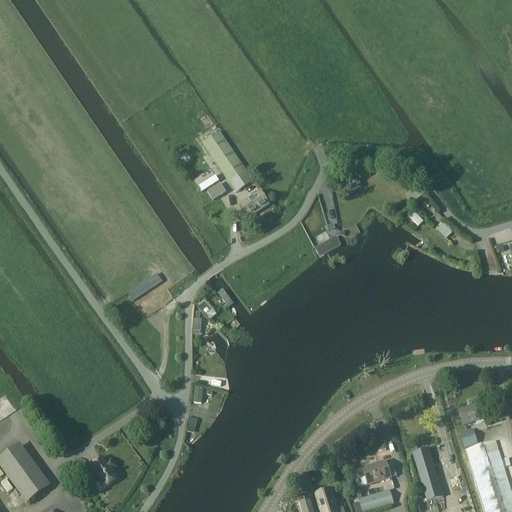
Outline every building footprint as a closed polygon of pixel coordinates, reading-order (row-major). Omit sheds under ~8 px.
[(252,182),(219,132),(202,143),(236,193),(252,182)] [(182,153),(176,157),(182,165),(188,161),(182,153)] [(197,167),(189,173),(195,181),(203,176),(197,167)] [(219,182),(216,177),(201,186),(204,191),(219,182)] [(226,194),(220,184),(208,192),(213,201),(226,194)] [(268,204),(260,192),(241,204),(250,217),(268,204)] [(412,210),(407,215),(418,227),(423,222),(412,210)] [(444,224),(438,230),(446,239),(453,233),(444,224)] [(162,282),(157,274),(128,293),(133,301),(162,282)] [(223,292),(218,296),(225,306),(230,302),(223,292)] [(204,303),(199,307),(205,315),(210,311),(204,303)] [(195,388),(193,403),(201,404),(203,389),(195,388)] [(463,428),(485,421),(480,406),(458,412),(463,428)] [(465,450),(476,447),(471,430),(460,433),(465,450)] [(465,451),(484,511),(511,511),(511,494),(500,456),(495,442),(465,451)] [(0,460),(0,466),(27,503),(49,486),(20,446),(0,460)] [(426,503),(442,498),(428,450),(412,454),(426,503)] [(92,471),(87,475),(99,493),(117,480),(112,471),(116,468),(111,461),(107,465),(102,459),(90,468),(92,471)] [(367,486),(391,478),(386,462),(362,469),(367,486)] [(454,491),(462,488),(459,477),(448,480),(451,490),(454,489),(454,491)] [(337,511),(331,488),(314,493),(319,511),(337,511)] [(358,501),(353,502),(355,511),(369,511),(393,505),(389,491),(358,501)] [(302,511),(312,511),(309,500),(300,502),(302,511)]
